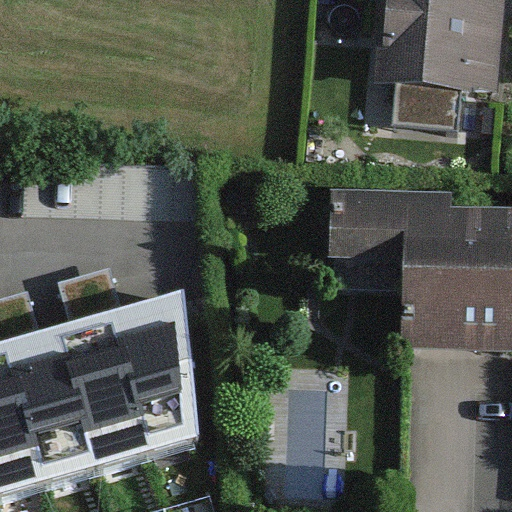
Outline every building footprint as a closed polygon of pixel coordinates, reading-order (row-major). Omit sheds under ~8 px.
[(507,0),(397,0),(390,93),(500,102),(507,0)] [(461,215),(343,215),(343,271),(414,271),(414,357),(511,357),(511,239),(461,240),(461,215)] [(179,308),(100,329),(133,466),(198,446),(179,308)] [(100,329),(24,350),(59,488),(133,466),(100,329)] [(24,350),(0,356),(0,505),(59,488),(24,350)]
